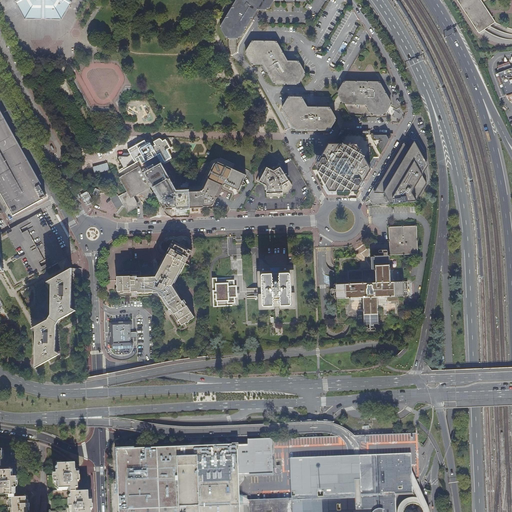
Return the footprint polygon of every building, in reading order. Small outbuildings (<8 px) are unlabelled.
[(14,0),(25,19),(63,22),(75,0),(14,0)] [(235,0),(232,6),(232,8),(231,7),(226,16),(227,17),(225,17),(220,26),(222,28),(221,30),(225,38),(227,38),(228,40),(233,40),(238,40),(239,38),(240,38),(245,30),(245,28),(247,28),(251,20),(251,18),(252,18),(257,10),(266,11),(267,9),(269,9),(274,1),(283,1),(284,0),(285,1),(294,2),(295,0),(296,2),(306,2),(306,0),(235,0)] [(456,0),(478,33),(485,28),(494,22),(488,13),(486,11),(485,9),(482,4),(479,0),(456,0)] [(275,83),(276,84),(285,84),(286,84),(287,84),(296,84),(297,83),(299,83),(304,74),(303,73),(304,71),(299,62),(297,62),(296,61),(287,61),(283,53),(282,52),(282,51),(277,43),(275,43),(274,41),(265,41),(263,42),(263,41),(253,41),(252,42),(250,42),(246,51),(247,53),(246,54),(250,62),(252,62),(253,64),(262,64),(267,72),(269,72),(268,74),(272,83),(275,83)] [(505,95),(511,92),(511,70),(511,68),(510,68),(508,63),(496,68),(498,73),(497,73),(503,89),(505,95)] [(379,81),(371,81),(368,81),(368,82),(367,81),(357,81),(356,82),(355,81),(346,81),(345,83),(343,83),(338,92),(339,93),(338,94),(340,98),(342,102),(345,102),(346,104),(355,104),(356,102),(357,104),(366,104),(371,112),(372,112),(373,114),(383,115),(385,113),(386,113),(391,104),(390,103),(391,101),(387,93),(385,93),(386,91),(381,83),(380,83),(379,81)] [(301,98),(300,97),(290,97),(289,99),(287,98),(286,101),(283,106),(284,109),(283,110),(287,118),(289,118),(288,120),(293,128),(295,128),(296,130),(305,130),(306,128),(307,130),(317,130),(318,128),(319,130),(326,130),(327,131),(328,129),(330,129),(334,123),(333,125),(336,120),(334,119),(336,117),(333,110),(333,114),(331,109),(329,109),(328,107),(324,107),(320,106),(318,108),(317,106),(308,107),(304,98),(301,98)] [(0,192),(10,211),(12,215),(44,197),(47,195),(13,133),(0,110),(0,192)] [(365,180),(391,138),(394,133),(371,133),(370,130),(342,130),(334,143),(328,143),(321,155),(322,159),(321,159),(320,162),(330,180),(327,184),(330,190),(336,189),(339,185),(359,185),(361,183),(360,182),(365,180)] [(120,162),(124,169),(141,160),(143,163),(146,162),(146,163),(161,154),(165,162),(172,158),(172,154),(169,149),(172,147),(169,141),(166,139),(163,141),(162,140),(160,139),(154,142),(155,144),(156,145),(153,147),(152,145),(151,143),(148,143),(147,144),(145,140),(142,140),(140,141),(136,143),(138,147),(132,150),(131,152),(131,154),(132,156),(128,158),(122,157),(120,157),(118,159),(120,161),(121,161),(120,162)] [(413,141),(408,151),(403,143),(398,151),(387,170),(381,181),(378,186),(373,193),(381,193),(383,193),(389,204),(415,201),(426,183),(424,180),(421,176),(426,168),(427,166),(413,141)] [(225,186),(226,184),(240,190),(242,185),(244,186),(246,184),(245,182),(244,181),(247,175),(233,168),(235,163),(220,157),(219,159),(218,158),(211,161),(199,186),(178,187),(165,163),(147,173),(161,198),(166,206),(167,208),(168,208),(213,206),(213,204),(220,189),(222,185),(225,186)] [(281,196),(281,193),(280,185),(288,181),(279,168),(276,170),(272,172),(263,166),(259,173),(255,180),(265,185),(265,197),(281,196)] [(126,207),(128,211),(137,206),(132,196),(136,194),(141,191),(148,203),(156,199),(138,168),(123,176),(121,178),(128,192),(119,197),(118,195),(112,199),(117,207),(122,204),(124,206),(125,205),(126,207)] [(280,185),(281,193),(283,193),(289,183),(288,181),(280,185)] [(87,191),(80,195),(86,206),(93,202),(87,191)] [(66,256),(41,211),(2,233),(0,233),(0,265),(4,273),(3,273),(12,289),(66,259),(67,259),(66,256)] [(335,273),(336,280),(336,282),(335,282),(335,285),(336,285),(336,286),(337,298),(336,298),(336,300),(337,300),(338,324),(347,324),(363,323),(363,325),(365,325),(365,323),(378,322),(378,324),(380,324),(380,322),(405,321),(403,279),(401,254),(418,253),(416,225),(387,227),(388,245),(369,246),(365,250),(360,253),(356,256),(350,258),(345,259),(341,259),(335,259),(335,263),(335,266),(335,271),(335,273)] [(117,290),(117,292),(123,292),(123,293),(135,293),(137,293),(137,294),(142,294),(153,293),(157,293),(168,310),(169,310),(177,321),(178,321),(181,326),(184,324),(185,325),(187,326),(188,325),(188,324),(187,322),(194,317),(187,305),(186,306),(185,304),(186,303),(183,300),(182,301),(172,286),(191,252),(189,251),(189,250),(172,242),(167,252),(165,257),(155,275),(154,276),(142,277),(136,277),(136,276),(116,277),(117,280),(117,288),(117,290)] [(44,282),(70,267),(66,259),(12,289),(3,273),(2,273),(0,273),(0,298),(11,319),(14,317),(22,331),(21,354),(34,354),(34,331),(28,328),(46,318),(48,314),(49,285),(44,282)] [(48,361),(59,355),(55,351),(55,325),(58,320),(75,311),(71,309),(71,269),(46,282),(51,285),(50,315),(48,320),(31,329),(36,332),(35,368),(48,361)] [(278,271),(278,275),(290,274),(290,305),(263,306),(263,294),(258,294),(258,299),(259,310),(276,309),(279,309),(295,309),(294,270),(278,271)] [(262,275),(273,275),(273,271),(268,271),(258,272),(258,287),(263,287),(262,275)] [(290,274),(278,275),(273,275),(262,275),(263,287),(263,294),(263,306),(290,305),(290,274)] [(217,278),(213,278),(214,306),(217,306),(217,300),(227,300),(228,303),(235,303),(235,300),(235,297),(236,297),(236,293),(238,293),(238,290),(236,290),(236,286),(234,286),(234,280),(232,280),(227,281),(227,283),(217,284),(217,278)] [(131,333),(130,321),(122,322),(122,323),(120,323),(119,323),(119,322),(114,322),(109,322),(110,337),(110,344),(113,344),(113,348),(115,350),(121,349),(121,347),(123,347),(123,349),(129,349),(131,347),(131,345),(131,337),(133,337),(133,333),(131,333)] [(437,511),(436,494),(419,494),(419,479),(417,440),(417,434),(346,437),(314,439),(301,439),(282,440),(248,441),(249,477),(250,497),(250,511),(437,511)] [(239,511),(239,497),(238,477),(237,447),(117,450),(119,511),(239,511)] [(91,511),(91,500),(87,501),(87,493),(76,493),(76,490),(77,490),(77,483),(78,483),(78,473),(74,473),(74,467),(73,467),(59,467),(59,464),(54,464),(54,477),(52,477),(52,482),(54,481),(55,492),(68,491),(69,502),(68,502),(68,501),(48,502),(48,511),(91,511)] [(32,511),(32,503),(31,503),(31,500),(32,500),(32,496),(31,496),(29,495),(28,496),(15,496),(15,493),(16,493),(15,485),(17,485),(17,482),(16,482),(16,474),(13,474),(13,467),(10,466),(9,467),(0,467),(0,492),(8,492),(8,494),(10,496),(12,496),(13,507),(12,508),(13,511),(32,511)] [(250,497),(249,477),(238,477),(239,497),(250,497)]
